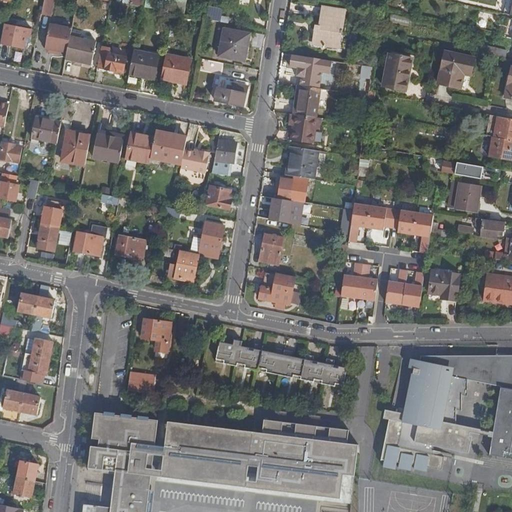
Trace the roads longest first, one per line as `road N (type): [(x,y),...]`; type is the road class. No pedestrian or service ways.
road 1 (residential): [(511,332),(352,336),(230,314)]
road 2 (residential): [(260,127),(0,74)]
road 3 (residential): [(260,127),(230,314)]
road 4 (residential): [(87,285),(68,443)]
road 5 (residential): [(230,314),(87,285)]
road 6 (residential): [(281,0),(260,127)]
